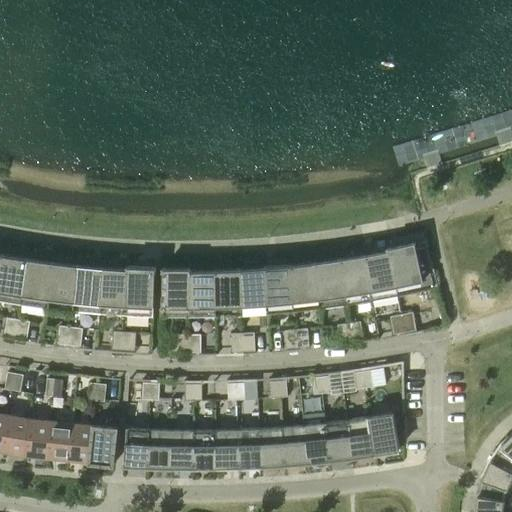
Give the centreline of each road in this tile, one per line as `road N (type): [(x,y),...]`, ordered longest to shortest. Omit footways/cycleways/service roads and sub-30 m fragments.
road 1 (residential): [(422,474),(434,453),(433,342),(201,363),(77,359),(0,346)]
road 2 (residential): [(422,474),(267,492),(118,492),(115,511)]
